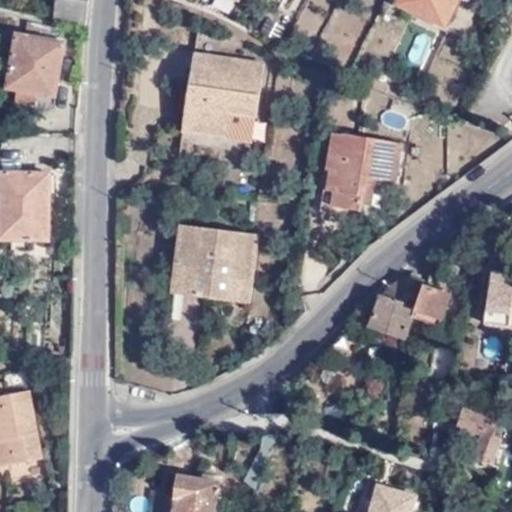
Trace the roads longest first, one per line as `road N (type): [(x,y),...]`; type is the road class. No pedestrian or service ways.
road 1 (tertiary): [(91,431),(165,421),(255,380),(387,255),(511,161)]
road 2 (tertiary): [(91,431),(94,131),(106,0)]
